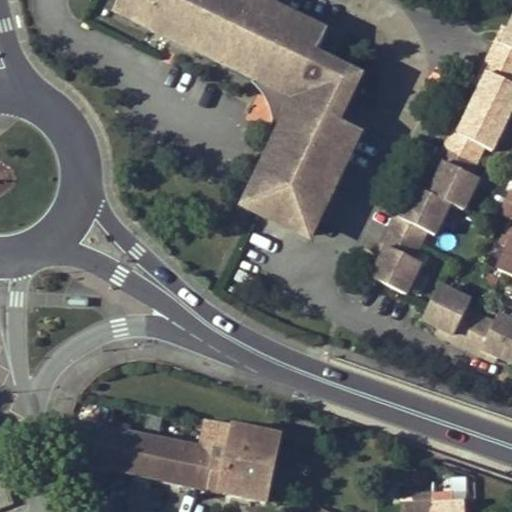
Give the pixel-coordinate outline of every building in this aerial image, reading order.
[(120,0),(294,87),(242,191),(261,201),(306,223),(355,121),(327,107),(331,99),(337,102),(353,69),(324,55),(323,59),(310,53),(323,26),(269,0),(120,0)] [(511,11),(506,26),(499,23),(472,82),(478,85),(462,117),(456,114),(430,171),(435,174),(427,188),(412,182),(404,196),(398,194),(390,210),(370,252),(375,254),(367,271),(403,288),(417,258),(408,253),(422,224),(431,228),(445,198),(462,206),(477,175),(470,172),(483,144),(491,148),(511,104),(511,83),(511,84),(511,82),(511,11)] [(511,191),(510,191),(499,214),(511,220),(511,222),(501,245),(509,249),(498,271),(511,278),(511,191)] [(259,229),(256,239),(280,246),(283,236),(259,229)] [(495,360),(511,367),(511,365),(511,325),(496,318),(494,324),(479,317),(468,312),(470,304),(439,288),(421,324),(436,332),(433,337),(492,366),(495,360)] [(100,361),(96,356),(85,364),(89,369),(100,361)] [(197,419),(195,429),(205,431),(201,448),(81,425),(74,462),(265,503),(279,437),(197,419)] [(421,509),(404,511),(403,511),(464,511),(464,507),(455,508),(453,496),(420,500),(421,509)]
